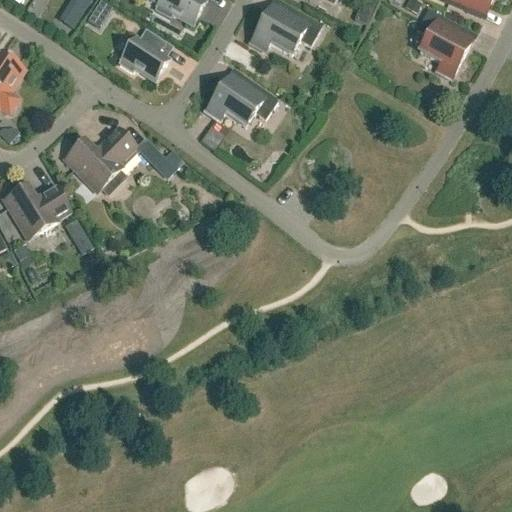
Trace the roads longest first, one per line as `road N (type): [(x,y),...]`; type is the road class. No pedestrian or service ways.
road 1 (residential): [(355,258),(399,214),(511,28)]
road 2 (residential): [(355,258),(330,258),(163,129)]
road 3 (residential): [(163,129),(242,0)]
road 4 (residential): [(0,171),(36,148),(99,83)]
